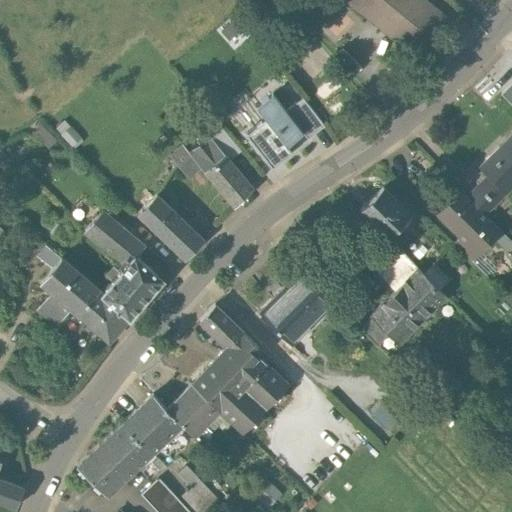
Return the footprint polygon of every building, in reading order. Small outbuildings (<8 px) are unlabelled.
[(425,0),(349,0),(416,55),(447,17),(425,0)] [(333,71),(316,90),(325,99),(343,80),(333,71)] [(511,85),(503,95),(511,104),(511,85)] [(286,112),(273,95),(256,107),(267,120),(247,135),(272,168),(292,153),(286,145),(302,133),(286,112)] [(302,99),(286,112),(302,133),(308,140),(324,128),(302,99)] [(188,150),(190,152),(202,166),(204,169),(225,152),(209,133),(188,150)] [(511,134),(481,166),(489,174),(508,192),(511,187),(511,134)] [(188,150),(182,142),(169,153),(177,162),(190,152),(188,150)] [(189,177),(202,166),(190,152),(177,162),(189,177)] [(254,187),(225,152),(204,169),(234,204),(254,187)] [(485,215),(508,192),(489,174),(467,197),(485,215)] [(411,212),(384,185),(360,208),(387,235),(411,212)] [(485,215),(467,197),(461,191),(440,212),(463,235),(480,252),(494,237),(501,230),(485,215)] [(185,256),(203,237),(157,192),(139,211),(185,256)] [(86,231),(127,266),(136,255),(145,245),(104,210),(86,231)] [(511,241),(501,230),(494,237),(508,251),(505,254),(511,261),(511,241)] [(455,244),(474,263),(482,254),(480,252),(463,235),(455,244)] [(367,261),(395,290),(419,267),(390,238),(367,261)] [(498,269),(482,254),(474,263),(489,278),(498,269)] [(163,279),(136,255),(127,266),(104,292),(102,295),(129,318),(163,279)] [(41,283),(53,293),(71,309),(109,342),(129,318),(102,295),(104,292),(63,257),(41,283)] [(447,297),(419,267),(395,290),(370,314),(371,315),(389,334),(399,344),(447,297)] [(334,304),(304,272),(262,312),(292,344),(334,304)] [(55,327),(71,309),(53,293),(37,312),(55,327)] [(226,345),(215,356),(267,405),(288,383),(248,344),(253,339),(216,303),(200,319),(226,345)] [(359,326),(378,345),(389,334),(371,315),(359,326)] [(243,430),(267,405),(215,356),(191,380),(220,408),(243,430)] [(191,380),(166,407),(194,435),(220,408),(191,380)] [(153,393),(115,430),(143,460),(148,465),(142,471),(150,479),(194,435),(166,407),(153,393)] [(372,414),(388,428),(398,418),(408,427),(416,418),(390,394),(372,414)] [(108,494),(143,460),(115,430),(78,465),(85,471),(100,487),(108,494)] [(204,511),(218,499),(186,464),(177,473),(190,487),(181,495),(197,511),(204,511)] [(190,511),(158,477),(141,493),(158,511),(190,511)] [(265,478),(251,492),(266,507),(280,493),(265,478)] [(23,488),(0,479),(0,503),(16,509),(23,488)]
